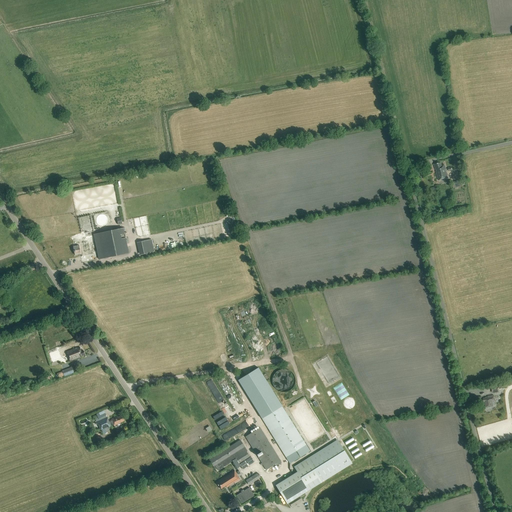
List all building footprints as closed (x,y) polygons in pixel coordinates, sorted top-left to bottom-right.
[(434,164),(435,169),(436,169),(436,171),(438,180),(448,178),(445,165),(442,165),(441,162),(434,164)] [(80,216),(81,229),(93,228),(91,215),(80,216)] [(125,234),(124,228),(94,234),(99,260),(129,253),(126,238),(125,238),(124,234),(125,234)] [(93,252),(92,249),(91,243),(81,245),(80,242),(86,241),(85,238),(78,240),(78,242),(77,243),(78,246),(73,247),(75,255),(81,254),(81,255),(93,252)] [(152,239),(139,242),(141,254),(154,252),(152,239)] [(80,347),(67,352),(66,352),(70,362),(80,358),(80,356),(85,355),(83,351),(81,352),(80,347)] [(64,349),(55,352),(52,353),(55,363),(60,362),(59,360),(67,357),(64,349)] [(72,367),(62,371),(63,373),(59,374),(60,377),(64,376),(74,373),(72,367)] [(258,368),(238,380),(286,458),(306,445),(258,368)] [(207,384),(218,401),(223,397),(212,381),(207,384)] [(201,383),(195,387),(215,420),(221,417),(201,383)] [(488,398),(483,399),(484,403),(485,402),(486,407),(495,406),(494,399),(493,396),(488,396),(488,398)] [(97,415),(94,416),(97,422),(107,417),(104,410),(99,413),(96,414),(97,415)] [(121,425),(120,423),(125,421),(122,415),(118,417),(118,416),(111,420),(111,421),(109,422),(107,417),(97,422),(101,431),(108,428),(111,426),(111,425),(113,424),(114,426),(116,424),(117,427),(121,425)] [(260,427),(245,437),(266,470),(281,461),(260,427)] [(352,464),(337,439),(294,466),(297,472),(275,485),(287,504),(352,464)] [(240,440),(209,460),(214,467),(218,470),(232,461),(237,468),(241,466),(239,463),(251,456),(240,440)] [(218,481),(216,482),(220,489),(226,486),(227,488),(240,479),(234,470),(218,480),(218,481)] [(246,480),(249,485),(261,478),(258,473),(246,480)] [(241,492),(236,495),(241,504),(254,496),(249,487),(244,490),(243,489),(241,491),(241,492)]
